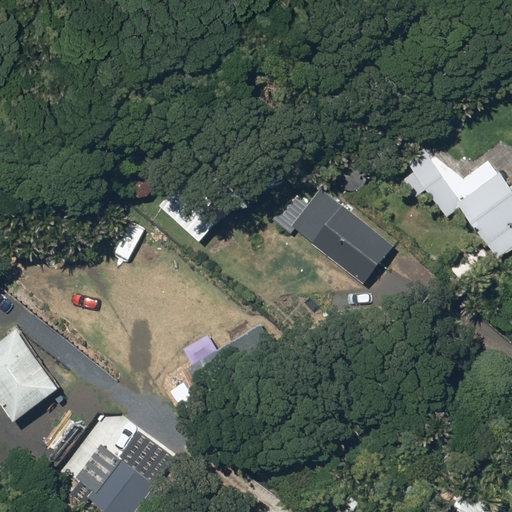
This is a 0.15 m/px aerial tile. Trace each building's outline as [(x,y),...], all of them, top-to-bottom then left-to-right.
[(447,216),(460,207),(422,151),(409,160),(447,216)] [(460,204),(499,258),(511,248),(511,189),(500,173),(460,204)] [(293,229),(363,284),(392,246),(323,191),(293,229)] [(259,323),(215,350),(213,346),(185,364),(205,399),(279,354),(259,323)] [(58,389),(16,330),(0,341),(0,406),(12,423),(58,389)] [(72,486),(107,511),(132,511),(173,456),(138,431),(118,459),(101,446),(72,486)]
